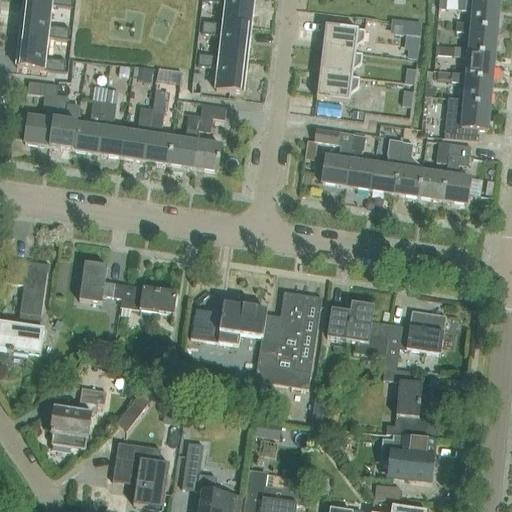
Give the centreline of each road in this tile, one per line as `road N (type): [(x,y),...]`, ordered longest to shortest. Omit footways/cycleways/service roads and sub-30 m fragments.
road 1 (residential): [(259,238),(0,194)]
road 2 (residential): [(511,275),(259,238)]
road 3 (residential): [(259,238),(289,0)]
road 4 (residential): [(488,511),(511,323)]
